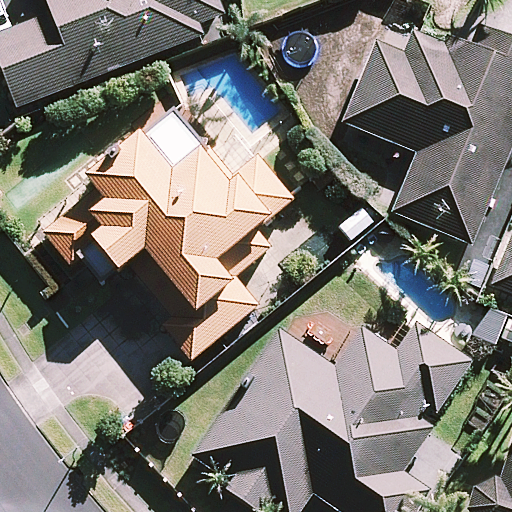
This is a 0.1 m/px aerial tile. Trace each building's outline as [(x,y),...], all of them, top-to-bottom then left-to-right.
[(43,0),(50,17),(0,36),(0,65),(17,111),(207,38),(202,23),(221,15),(214,0),(43,0)] [(407,39),(383,29),(343,126),(417,156),(392,215),(470,247),(511,145),(511,43),(477,29),(467,55),(410,32),(407,39)] [(95,191),(42,237),(73,273),(83,264),(105,289),(130,268),(174,318),(162,328),(193,364),(257,308),(235,282),(262,259),(248,242),(293,203),(256,160),(229,183),(172,117),(91,187),(95,191)] [(511,237),(491,289),(511,296),(511,237)] [(511,310),(487,300),(472,338),(511,354),(511,310)] [(420,511),(434,492),(406,473),(476,367),(458,356),(413,326),(399,348),(366,327),(337,372),(280,335),(196,461),(228,482),(223,490),(255,511),(299,511),(311,495),(337,511),(420,511)] [(511,511),(511,445),(499,484),(483,478),(471,511),(511,511)]
